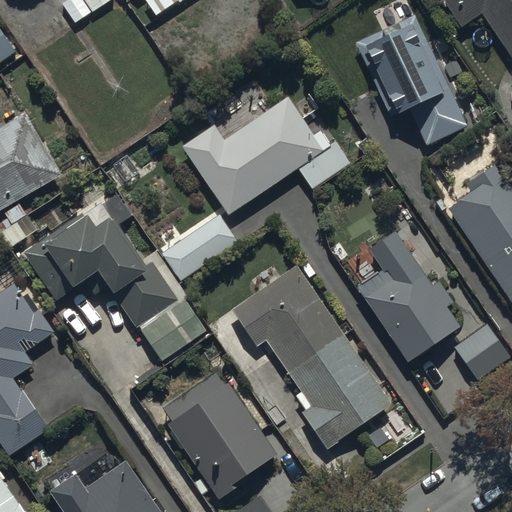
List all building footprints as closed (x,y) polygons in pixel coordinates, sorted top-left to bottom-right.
[(58,0),(59,0),(74,22),(90,11),(82,0),(58,0)] [(86,0),(93,10),(108,0),(86,0)] [(173,0),(147,0),(156,12),(173,0)] [(189,0),(188,0),(159,19),(172,38),(202,18),(189,0)] [(479,11),(511,61),(511,0),(441,0),(458,25),(479,11)] [(464,124),(412,12),(371,31),(353,40),(389,116),(407,107),(424,143),(464,124)] [(0,26),(0,59),(15,50),(0,26)] [(179,144),(225,213),(323,149),(286,94),(222,136),(212,122),(179,144)] [(27,113),(0,129),(0,210),(63,175),(27,113)] [(469,191),(445,207),(509,301),(511,298),(511,180),(503,167),(497,159),(463,182),(469,191)] [(133,325),(168,301),(175,297),(149,259),(142,263),(109,215),(92,226),(81,209),(21,249),(53,297),(83,277),(93,290),(104,282),(133,325)] [(219,220),(167,258),(184,282),(237,244),(219,220)] [(348,227),(331,239),(347,261),(364,249),(348,227)] [(414,261),(361,296),(405,360),(457,325),(443,304),(450,300),(436,279),(429,284),(414,261)] [(264,338),(309,403),(299,410),(323,446),(389,401),(294,263),(229,308),(254,345),(264,338)] [(36,307),(31,310),(11,281),(0,288),(0,443),(7,453),(45,427),(10,376),(30,362),(22,350),(51,330),(36,307)] [(484,324),(454,346),(478,379),(508,358),(484,324)] [(214,370),(156,408),(217,497),(232,487),(229,483),(274,453),(226,381),(223,383),(214,370)] [(159,511),(123,458),(82,485),(72,471),(46,489),(62,511),(159,511)] [(0,511),(24,511),(0,476),(0,511)] [(273,511),(262,495),(236,511),(273,511)]
